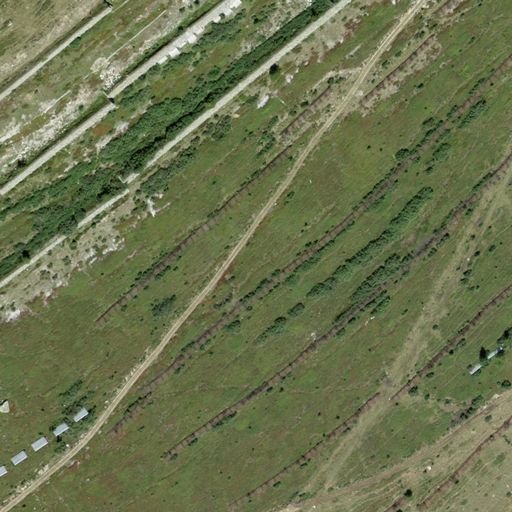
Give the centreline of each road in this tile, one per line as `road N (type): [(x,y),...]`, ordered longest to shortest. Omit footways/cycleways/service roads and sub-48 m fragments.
road 1 (track): [(423,0),(79,448),(2,511)]
road 2 (track): [(282,511),(395,470),(511,391)]
